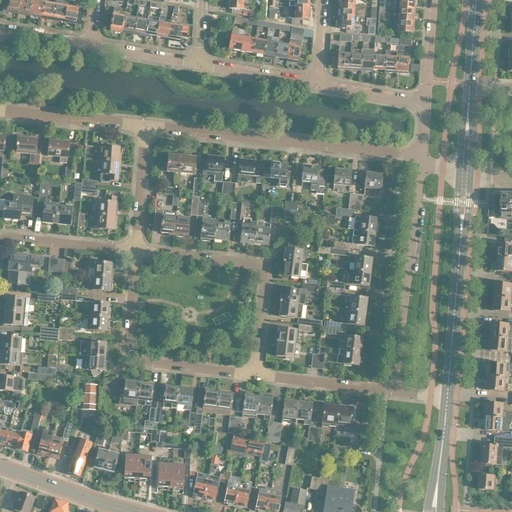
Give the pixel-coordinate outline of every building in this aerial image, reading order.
[(20,0),(3,0),(2,13),(18,15),(20,0)] [(26,0),(20,0),(18,15),(29,17),(31,1),(26,0)] [(31,0),(31,1),(29,17),(41,19),(43,0),(31,0)] [(52,21),(53,19),(55,5),(49,4),(50,1),(43,0),(41,19),(52,21)] [(250,0),(228,0),(228,10),(233,10),(232,14),(241,16),(242,13),(242,11),(243,4),(250,4),(250,0)] [(294,8),(308,8),(308,0),(294,0),(294,2),(288,2),(288,8),(294,8)] [(394,0),(394,9),(399,9),(413,10),(413,6),(415,6),(414,0),(394,0)] [(68,24),(79,26),(82,10),(71,8),(72,3),(67,2),(66,7),(64,21),(68,22),(68,24)] [(66,7),(55,5),(53,19),(56,20),(56,22),(64,23),(64,21),(66,7)] [(339,17),(353,18),(353,11),(359,11),(360,7),(354,6),(340,5),(339,17)] [(121,33),(121,31),(124,15),(125,10),(113,8),(110,29),(114,30),(114,32),(121,33)] [(308,20),(308,8),(294,8),(294,15),(292,15),(292,19),(291,19),(291,25),(301,27),(301,20),(308,20)] [(414,11),(413,10),(399,9),(398,15),(393,15),(393,21),(398,22),(398,21),(412,22),(412,18),(414,18),(414,11)] [(136,14),(135,19),(132,35),(144,37),(147,21),(140,20),(141,15),(136,14)] [(132,35),(135,19),(128,18),(129,16),(124,15),(121,31),(126,32),(125,34),(132,35)] [(159,16),(159,19),(158,23),(155,37),(167,39),(169,25),(171,18),(170,18),(170,22),(164,22),(165,17),(159,16)] [(147,17),(147,21),(144,37),(149,38),(150,36),(155,37),(158,23),(159,19),(147,17)] [(352,29),(353,18),(339,17),(337,17),(336,29),(338,29),(345,30),(345,34),(357,35),(357,29),(352,29)] [(169,25),(167,39),(167,41),(178,43),(179,37),(185,39),(188,26),(176,23),(176,19),(171,18),(169,25)] [(244,25),(245,25),(246,20),(233,18),(232,24),(244,26),(244,25)] [(397,33),(411,34),(411,30),(413,30),(413,22),(412,22),(398,21),(398,22),(397,28),(394,28),(394,33),(397,33)] [(307,31),(291,28),(290,33),(296,34),(296,35),(306,37),(307,31)] [(232,29),(231,36),(230,36),(228,50),(240,52),(243,34),(244,31),(238,30),(232,29)] [(248,35),(243,34),(240,52),(251,54),(254,40),(248,39),(248,35)] [(251,54),(263,56),(265,42),(254,40),(251,54)] [(289,40),(288,46),(285,60),(298,62),(300,48),(300,46),(294,45),(295,41),(289,40)] [(277,44),(265,42),(263,56),(266,57),(266,59),(274,60),(274,58),(277,44)] [(277,42),(277,44),(274,58),(285,60),(288,46),(281,44),(281,42),(277,42)] [(406,73),(407,59),(402,59),(402,53),(403,47),(397,46),(396,53),(395,73),(395,74),(407,75),(407,74),(406,73)] [(336,70),(349,71),(350,55),(349,55),(343,55),(343,47),(338,47),(338,54),(337,69),(336,69),(336,70)] [(360,70),(372,71),(373,57),(366,56),(366,49),(361,48),(361,56),(360,70)] [(349,55),(350,55),(349,71),(360,72),(360,70),(361,56),(355,56),(355,51),(350,51),(349,55)] [(384,58),(383,72),(395,73),(396,53),(385,52),(384,58)] [(383,72),(384,58),(377,57),(377,55),(373,55),(373,57),(372,71),(383,72)] [(11,148),(11,153),(15,154),(28,155),(28,161),(28,163),(29,164),(30,165),(36,165),(39,166),(40,166),(41,151),(36,150),(37,141),(26,140),(25,139),(23,138),(22,138),(20,138),(19,139),(17,139),(16,149),(11,148)] [(69,144),(48,142),(47,157),(59,159),(59,164),(66,165),(66,159),(67,159),(69,144)] [(99,156),(99,162),(120,163),(121,154),(119,154),(120,149),(102,148),(102,156),(99,156)] [(164,188),(164,194),(177,196),(179,177),(180,177),(182,155),(177,155),(177,157),(168,156),(166,173),(174,173),(173,184),(173,189),(164,188)] [(191,156),(182,155),(180,177),(186,178),(186,175),(194,176),(196,158),(191,158),(191,156)] [(203,163),(202,175),(205,175),(214,176),(214,182),(221,183),(223,159),(214,158),(214,156),(208,156),(208,158),(206,157),(206,163),(203,163)] [(239,161),(237,175),(236,182),(246,183),(246,182),(251,183),(251,177),(253,177),(254,162),(239,161)] [(99,162),(98,168),(101,168),(100,183),(110,184),(110,182),(117,182),(117,175),(118,175),(119,172),(120,170),(120,168),(120,163),(99,162)] [(270,164),(270,169),(263,168),(262,178),(277,179),(276,186),(287,187),(288,178),(285,178),(287,165),(270,164)] [(316,192),(321,192),(322,182),(317,182),(319,169),(303,167),(301,182),(310,183),(309,191),(316,192)] [(332,193),(348,194),(350,172),(334,170),(333,185),(332,193)] [(364,188),(380,190),(382,175),(366,174),(364,188)] [(193,179),(191,197),(198,198),(200,180),(193,179)] [(81,180),(81,184),(81,187),(97,189),(97,182),(81,180)] [(39,182),(39,188),(38,195),(38,200),(44,201),(46,183),(39,182)] [(74,183),(74,184),(72,201),(79,202),(80,193),(81,187),(81,184),(74,183)] [(97,189),(81,187),(80,193),(96,195),(97,189)] [(500,194),(499,218),(511,219),(511,195),(500,194)] [(354,211),(355,195),(349,195),(347,210),(353,211),(354,211)] [(4,201),(0,200),(0,211),(2,212),(2,220),(19,222),(19,217),(30,218),(32,198),(14,196),(13,204),(3,203),(4,201)] [(95,210),(95,216),(117,217),(117,213),(115,212),(116,205),(115,205),(116,197),(106,196),(105,204),(98,203),(98,210),(95,210)] [(198,200),(198,198),(191,197),(189,217),(196,217),(196,216),(196,212),(198,200)] [(198,200),(196,212),(203,212),(204,201),(206,201),(206,198),(198,198),(198,200)] [(239,244),(253,245),(254,232),(254,229),(255,225),(255,221),(250,220),(251,218),(242,217),(243,209),(247,209),(248,201),(238,200),(237,205),(237,204),(235,221),(241,221),(239,244)] [(289,218),(291,202),(284,202),(282,218),(289,218)] [(44,203),(42,224),(56,225),(58,208),(50,207),(50,204),(44,203)] [(58,208),(56,225),(69,226),(71,206),(65,205),(65,208),(58,208)] [(275,224),(277,207),(271,207),(269,223),(275,224)] [(337,209),(336,216),(348,218),(352,218),(353,211),(347,210),(337,209)] [(154,210),(152,231),(160,232),(160,234),(168,235),(168,237),(174,237),(174,232),(176,215),(176,213),(154,210)] [(174,232),(174,237),(182,238),(182,236),(187,237),(188,232),(189,219),(182,218),(182,216),(176,215),(174,232)] [(95,216),(94,222),(97,222),(97,230),(114,231),(114,226),(116,226),(117,217),(95,216)] [(208,241),(213,241),(215,224),(215,221),(202,219),(202,217),(196,216),(195,229),(200,230),(199,242),(208,243),(208,241)] [(353,231),(375,233),(377,219),(355,217),(353,231)] [(215,224),(213,241),(227,242),(229,221),(223,221),(222,225),(215,224)] [(254,232),(253,245),(267,247),(269,224),(269,223),(263,222),(262,229),(254,229),(254,232)] [(356,246),(357,245),(373,247),(375,233),(353,231),(351,245),(356,246)] [(301,250),(302,239),(300,234),(285,241),(287,246),(287,249),(284,248),(283,261),(282,261),(282,263),(283,263),(300,265),(301,258),(307,259),(308,252),(302,252),(302,251),(302,250),(301,250)] [(495,249),(494,258),(511,259),(511,239),(504,239),(503,245),(497,245),(497,250),(495,249)] [(333,243),(333,249),(348,251),(349,245),(333,243)] [(348,251),(333,249),(332,255),(348,257),(348,251)] [(9,256),(7,271),(9,272),(8,284),(24,286),(25,284),(26,283),(27,283),(27,281),(28,280),(27,279),(26,278),(25,277),(26,273),(28,273),(29,266),(43,267),(43,259),(9,256)] [(348,270),(353,270),(370,272),(372,259),(350,256),(349,263),(348,270)] [(511,259),(494,258),(494,264),(495,264),(495,272),(511,273),(511,259)] [(47,272),(62,274),(63,260),(49,259),(47,272)] [(63,260),(62,274),(70,275),(71,261),(63,260)] [(88,269),(87,276),(91,277),(91,276),(112,278),(113,270),(111,269),(112,265),(92,263),(91,269),(88,269)] [(305,279),(305,272),(306,266),(300,265),(283,263),(282,276),(305,279)] [(370,272),(353,270),(348,270),(347,284),(368,287),(370,272)] [(91,276),(91,277),(90,283),(93,283),(93,291),(110,292),(110,291),(111,291),(112,278),(91,276)] [(318,281),(302,279),(301,285),(317,287),(325,288),(326,285),(317,284),(318,281)] [(325,288),(317,287),(301,285),(300,290),(297,290),(280,288),(279,301),(278,301),(278,303),(280,303),(302,306),(303,306),(303,305),(305,292),(318,294),(318,291),(325,291),(325,288)] [(511,293),(510,293),(511,286),(494,285),(494,290),(491,290),(491,298),(511,299),(511,293)] [(325,288),(328,289),(327,295),(343,297),(344,290),(325,288)] [(54,301),(60,301),(60,297),(36,294),(36,301),(54,303),(54,301)] [(349,303),(348,311),(365,313),(366,299),(345,296),(344,302),(349,303)] [(5,297),(4,311),(22,313),(28,314),(29,300),(5,297)] [(511,306),(511,299),(491,298),(490,304),(493,304),(492,312),(509,313),(510,306),(511,306)] [(87,317),(109,319),(110,310),(108,309),(109,304),(89,302),(88,309),(87,317)] [(300,319),(302,306),(280,303),(279,316),(297,319),(296,325),(298,326),(312,327),(313,323),(308,323),(309,320),(300,319)] [(365,313),(348,311),(343,310),(342,316),(348,317),(347,324),(365,326),(366,313),(365,313)] [(28,314),(22,313),(4,311),(2,326),(27,328),(28,314)] [(90,331),(107,332),(107,331),(108,331),(109,319),(87,317),(87,323),(90,323),(90,331)] [(491,330),(489,330),(488,338),(510,340),(511,333),(508,333),(508,326),(491,325),(491,330)] [(40,328),(39,335),(57,336),(57,335),(58,330),(40,328)] [(339,330),(323,328),(322,334),(338,336),(339,330)] [(275,343),(277,344),(294,345),(296,331),(277,329),(276,342),(275,342),(275,343)] [(57,343),(57,341),(57,336),(39,335),(38,341),(57,343)] [(344,342),(343,350),(360,352),(361,352),(362,345),(361,345),(362,338),(340,335),(339,341),(344,342)] [(0,351),(18,353),(19,346),(21,346),(22,339),(1,337),(0,350),(0,351)] [(511,345),(510,345),(510,340),(488,338),(488,343),(490,343),(489,352),(507,353),(511,353),(511,345)] [(84,356),(106,358),(107,349),(105,349),(105,344),(86,343),(85,343),(80,343),(79,356),(84,357),(84,356)] [(293,359),(294,345),(277,344),(275,357),(285,358),(285,360),(291,360),(291,359),(293,359)] [(319,347),(318,356),(316,370),(322,371),(322,369),(326,370),(327,363),(323,363),(325,348),(319,347)] [(337,355),(336,364),(344,365),(344,366),(350,367),(350,365),(358,366),(360,352),(343,350),(339,350),(338,355),(337,355)] [(18,353),(0,351),(0,365),(19,368),(20,361),(23,361),(24,353),(18,353)] [(87,363),(87,371),(90,371),(92,378),(103,373),(104,371),(105,371),(106,358),(84,356),(84,357),(84,363),(87,363)] [(36,375),(54,376),(55,366),(56,360),(49,360),(48,369),(37,368),(36,375)] [(486,369),(485,378),(507,379),(508,373),(505,373),(505,366),(488,364),(488,369),(486,369)] [(55,366),(54,376),(54,377),(71,378),(71,372),(64,371),(64,366),(55,366)] [(51,382),(52,376),(28,374),(27,380),(51,382)] [(0,391),(11,392),(11,396),(20,397),(20,393),(22,393),(23,380),(21,380),(21,378),(0,376),(0,391)] [(507,386),(507,379),(485,378),(485,384),(487,384),(486,391),(503,393),(504,386),(507,386)] [(124,382),(122,399),(136,401),(138,383),(126,381),(125,382),(124,382)] [(109,382),(108,390),(116,391),(117,383),(109,382)] [(151,384),(138,383),(136,401),(144,402),(144,406),(149,407),(152,386),(151,385),(151,384)] [(165,387),(164,387),(162,404),(170,405),(170,409),(175,410),(176,406),(178,388),(165,386),(165,387)] [(191,389),(178,388),(176,406),(184,407),(183,411),(190,412),(192,390),(191,390),(191,389)] [(94,395),(93,395),(93,390),(85,390),(85,394),(84,394),(83,409),(93,410),(94,395)] [(205,392),(204,391),(201,413),(215,415),(218,392),(205,391),(205,392)] [(215,415),(229,417),(232,395),(230,394),(231,394),(218,392),(215,415)] [(245,396),(244,396),(241,417),(255,418),(256,415),(258,397),(245,395),(245,396)] [(258,397),(256,415),(263,416),(263,421),(269,421),(272,399),(270,399),(270,398),(258,397)] [(295,420),(297,401),(285,400),(285,401),(283,401),(281,419),(282,419),(282,420),(289,421),(289,423),(294,424),(295,420)] [(3,401),(1,407),(3,408),(3,411),(3,414),(6,416),(9,415),(11,413),(11,410),(13,410),(15,404),(3,401)] [(303,421),(303,425),(309,426),(311,404),(310,404),(310,403),(297,401),(295,420),(303,421)] [(17,409),(25,411),(27,405),(18,403),(17,409)] [(323,405),(321,427),(327,428),(327,427),(335,428),(336,426),(338,406),(330,405),(330,406),(323,405)] [(482,418),(511,420),(511,413),(502,412),(502,406),(486,405),(485,410),(483,410),(482,418)] [(335,428),(343,429),(342,433),(351,434),(352,421),(351,420),(352,409),(346,408),(347,407),(338,406),(336,426),(335,428)] [(36,409),(31,431),(36,432),(37,429),(41,410),(36,409)] [(154,423),(155,410),(149,409),(147,423),(154,423)] [(162,410),(155,410),(154,423),(160,424),(162,410)] [(226,437),(232,438),(233,438),(235,419),(229,418),(226,437)] [(509,433),(509,426),(511,424),(511,420),(482,418),(482,423),(484,423),(484,431),(500,433),(502,433),(502,432),(509,433)] [(235,419),(233,438),(235,438),(236,433),(239,434),(241,420),(235,419)] [(62,438),(68,440),(72,423),(67,421),(65,429),(64,429),(62,438)] [(266,443),(272,443),(274,424),(268,423),(266,443)] [(274,424),(272,443),(278,444),(281,424),(274,424)] [(0,425),(0,445),(4,446),(9,430),(2,428),(3,426),(0,425)] [(127,433),(139,434),(139,430),(122,428),(121,441),(127,442),(127,433)] [(306,442),(312,442),(314,428),(308,428),(306,442)] [(314,428),(312,442),(312,444),(319,445),(321,429),(314,428)] [(9,430),(4,446),(15,449),(20,432),(9,430)] [(15,449),(15,450),(26,453),(31,433),(27,432),(20,430),(20,432),(15,449)] [(155,444),(156,435),(156,431),(139,430),(139,434),(150,435),(149,443),(155,444)] [(101,446),(105,433),(97,431),(94,443),(101,446)] [(41,436),(36,454),(47,457),(52,438),(47,437),(47,433),(42,432),(42,433),(41,436)] [(162,436),(156,435),(155,444),(155,448),(172,450),(172,445),(161,444),(162,436)] [(58,459),(63,441),(52,438),(47,457),(58,459)] [(232,438),(231,443),(230,448),(236,450),(235,452),(241,453),(245,455),(247,442),(232,440),(232,439),(235,439),(235,438),(233,438),(232,438)] [(65,472),(79,478),(92,444),(78,439),(65,472)] [(247,442),(245,455),(260,458),(263,444),(248,442),(247,442)] [(263,444),(260,458),(260,462),(267,463),(270,445),(263,444)] [(482,455),(481,465),(495,466),(496,451),(504,452),(504,445),(493,444),(493,447),(481,446),(481,447),(480,447),(480,451),(481,451),(480,455),(482,455)] [(183,459),(189,460),(190,453),(190,447),(172,445),(172,450),(184,451),(183,459)] [(98,449),(93,468),(103,471),(109,449),(103,447),(102,450),(98,449)] [(210,455),(220,456),(221,449),(211,448),(210,455)] [(291,467),(294,449),(287,448),(284,465),(291,467)] [(115,450),(109,449),(103,471),(113,474),(118,454),(114,453),(115,450)] [(124,467),(137,468),(137,456),(124,455),(124,467)] [(151,457),(137,456),(137,468),(150,469),(151,457)] [(157,476),(170,477),(171,465),(158,464),(157,476)] [(171,465),(170,477),(183,478),(184,466),(171,465)] [(137,468),(124,467),(123,480),(136,481),(137,468)] [(150,469),(137,468),(136,481),(149,482),(150,469)] [(319,473),(318,479),(317,479),(314,491),(326,492),(322,511),(349,511),(353,491),(327,487),(329,475),(319,473)] [(197,474),(196,476),(192,497),(203,499),(207,476),(197,474)] [(169,489),(170,477),(157,476),(156,488),(169,489)] [(218,479),(213,478),(207,476),(203,499),(213,502),(218,479)] [(182,490),(183,478),(170,477),(169,489),(182,490)] [(477,490),(493,491),(493,485),(499,485),(499,478),(478,477),(477,490)] [(317,479),(311,478),(308,489),(314,491),(317,479)] [(243,482),(242,489),(237,488),(237,490),(234,506),(245,508),(250,484),(243,482)] [(234,484),(233,484),(227,483),(223,503),(234,506),(237,490),(237,488),(234,487),(234,484)] [(264,488),(264,490),(258,489),(254,510),(263,511),(265,511),(270,489),(264,488)] [(281,511),(302,511),(304,507),(303,507),(306,491),(292,488),(289,504),(283,503),(281,511)] [(275,493),(276,491),(270,489),(265,511),(276,511),(280,494),(275,493)] [(19,493),(12,511),(13,511),(28,511),(34,499),(19,493)] [(48,497),(45,505),(51,506),(48,511),(67,511),(68,507),(68,504),(65,504),(59,501),(58,502),(53,500),(53,499),(48,497)]
